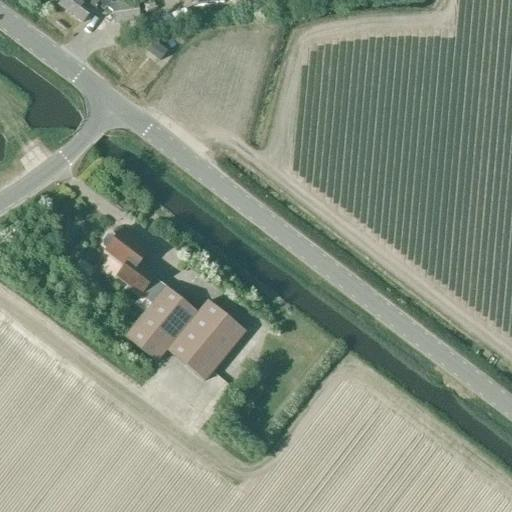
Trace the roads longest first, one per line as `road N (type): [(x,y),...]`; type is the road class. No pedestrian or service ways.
road 1 (unclassified): [(511,409),(111,103)]
road 2 (unclassified): [(0,203),(43,176),(111,103)]
road 3 (unclassified): [(111,103),(0,17)]
